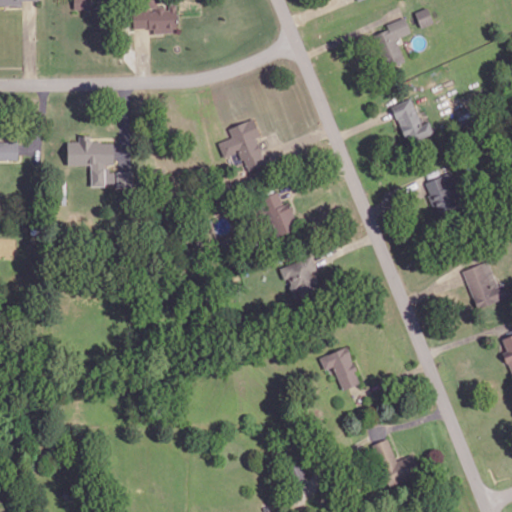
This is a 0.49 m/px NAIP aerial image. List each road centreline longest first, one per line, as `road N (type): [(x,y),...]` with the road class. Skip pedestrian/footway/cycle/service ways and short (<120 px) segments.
road 1 (residential): [(278,0),(489,511)]
road 2 (residential): [(0,84),(191,81),(296,41)]
